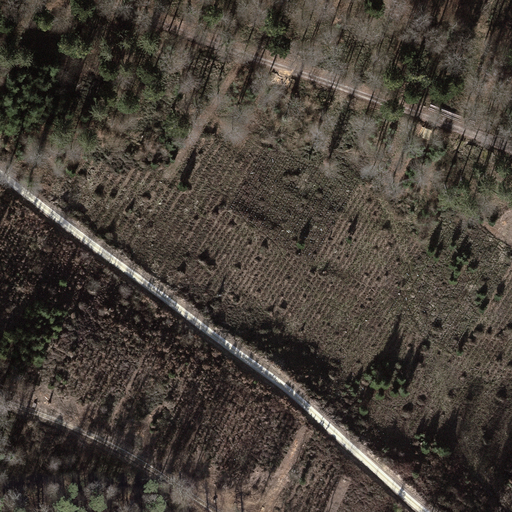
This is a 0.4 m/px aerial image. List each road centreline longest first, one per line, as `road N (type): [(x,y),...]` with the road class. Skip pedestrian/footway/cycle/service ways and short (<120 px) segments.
road 1 (track): [(0,170),(281,384),(424,511)]
road 2 (track): [(511,150),(110,0)]
road 3 (track): [(0,398),(109,438),(221,511)]
